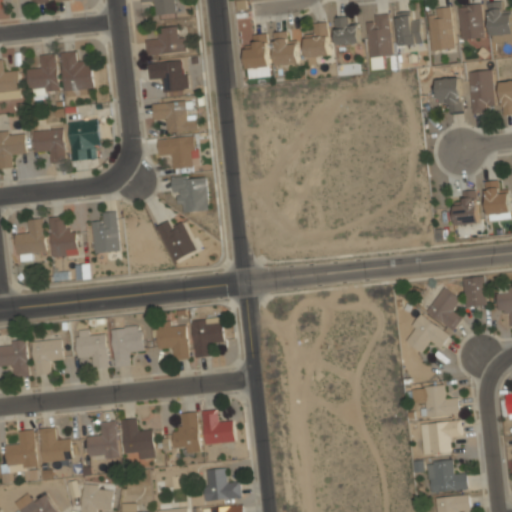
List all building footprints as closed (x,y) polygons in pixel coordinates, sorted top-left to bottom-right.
[(139,0),(140,3),(153,2),(154,14),(176,12),(174,0),(139,0)] [(511,39),(511,18),(511,8),(503,9),(503,0),(487,0),(490,41),(511,39)] [(484,36),(482,1),(459,3),(461,38),(484,36)] [(428,7),(431,49),(454,47),(452,6),(428,7)] [(413,18),(412,10),(396,12),(399,45),(424,42),(421,17),(413,18)] [(389,14),(366,16),(370,67),(383,66),(382,55),(392,54),(389,14)] [(359,43),(359,24),(349,24),(349,16),(335,16),(336,43),(359,43)] [(327,21),(312,23),(314,32),(304,33),(308,59),(332,55),(327,21)] [(187,51),(185,35),(180,35),(179,25),(159,27),(160,37),(145,38),(146,54),(187,51)] [(273,31),(276,64),(300,62),(298,37),(288,38),(287,29),(273,31)] [(271,75),(269,31),(253,32),(254,43),(246,43),(247,76),(271,75)] [(93,88),(92,61),(77,62),(77,51),(61,52),(64,90),(93,88)] [(27,68),(28,90),(58,89),(57,54),(39,54),(40,68),(27,68)] [(0,57),(0,92),(20,91),(18,68),(6,69),(5,57),(0,57)] [(148,62),(149,79),(162,78),(163,92),(186,90),(184,60),(148,62)] [(492,68),(469,69),(472,111),(495,110),(492,68)] [(462,110),(460,75),(437,76),(438,100),(450,100),(451,110),(462,110)] [(501,113),(511,113),(511,78),(500,79),(501,113)] [(168,133),(196,130),(194,119),(188,120),(185,100),(152,104),(154,120),(166,118),(168,133)] [(100,145),(96,119),(67,124),(72,160),(89,158),(87,147),(100,145)] [(33,131),(34,152),(50,151),(50,163),(64,162),(62,129),(33,131)] [(0,133),(0,168),(13,168),(13,154),(26,153),(24,132),(0,133)] [(157,140),(159,156),(171,154),(173,169),(196,166),(192,136),(157,140)] [(206,178),(173,178),(173,192),(183,192),(183,211),(206,211),(206,178)] [(499,191),(499,179),(486,179),(487,218),(511,217),(511,191),(499,191)] [(479,222),(478,188),(465,188),(465,199),(455,199),(456,223),(479,222)] [(117,211),(101,212),(102,221),(92,221),(95,253),(121,250),(117,211)] [(64,216),(50,217),(53,256),(79,254),(77,229),(65,230),(64,216)] [(15,234),(17,254),(47,252),(44,218),(28,219),(29,232),(15,234)] [(196,251),(184,222),(171,228),(168,222),(157,227),(172,261),(196,251)] [(465,275),(465,305),(487,305),(487,275),(465,275)] [(511,283),(507,284),(507,291),(497,291),(498,311),(509,310),(509,324),(511,323),(511,283)] [(426,309),(453,329),(463,316),(453,308),(461,298),(444,285),(426,309)] [(402,337),(422,352),(430,342),(439,349),(450,334),(421,312),(402,337)] [(192,320),(196,356),(209,355),(207,343),(225,341),(222,316),(192,320)] [(173,348),(173,358),(189,358),(187,325),(156,326),(157,348),(173,348)] [(143,350),(140,326),(111,330),(116,365),(131,363),(129,352),(143,350)] [(76,330),(78,357),(92,356),(93,368),(109,366),(106,334),(90,335),(90,329),(76,330)] [(51,373),(51,360),(64,359),(63,339),(33,340),(35,373),(51,373)] [(0,365),(13,365),(14,376),(29,375),(27,341),(0,342),(0,365)] [(460,414),(459,397),(446,398),(445,385),(413,388),(414,402),(424,401),(425,417),(460,414)] [(205,443),(235,441),(233,420),(219,422),(218,409),(202,411),(205,443)] [(174,427),(175,447),(186,446),(186,452),(200,451),(198,412),(181,412),(182,427),(174,427)] [(124,453),(154,450),(153,427),(140,428),(139,417),(122,418),(124,453)] [(452,450),(452,436),(461,436),(460,420),(422,422),(424,452),(452,450)] [(99,421),(99,434),(88,434),(88,456),(118,456),(117,421),(99,421)] [(40,428),(43,460),(73,458),(71,437),(57,438),(56,427),(40,428)] [(33,428),(18,430),(19,441),(5,443),(8,470),(38,467),(33,428)] [(430,490),(469,487),(467,469),(454,470),(454,459),(428,461),(430,490)] [(203,469),(205,499),(241,497),(240,481),(227,481),(226,467),(203,469)] [(111,509),(113,485),(83,483),(81,511),(96,511),(97,509),(111,509)] [(58,511),(45,492),(33,500),(28,492),(15,501),(21,511),(58,511)] [(436,496),(438,511),(471,511),(469,492),(436,496)] [(150,511),(151,511),(135,511),(135,504),(122,503),(121,511),(150,511)]
